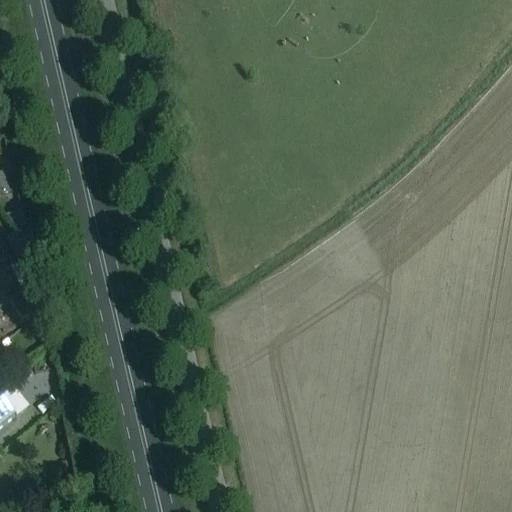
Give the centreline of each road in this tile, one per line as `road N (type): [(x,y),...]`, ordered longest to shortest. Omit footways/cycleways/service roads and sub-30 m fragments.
road 1 (primary): [(158,511),(40,0)]
road 2 (unclassified): [(220,511),(103,0)]
